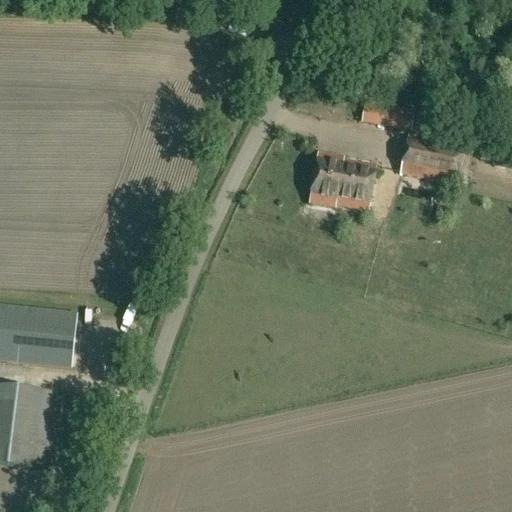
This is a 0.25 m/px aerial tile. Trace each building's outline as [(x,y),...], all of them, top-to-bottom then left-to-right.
[(377,105),(365,103),(361,123),(373,125),(377,105)] [(455,188),(463,151),(409,138),(400,175),(455,188)] [(480,162),(493,164),(495,153),(482,151),(480,162)] [(344,159),(318,155),(309,204),(335,209),(336,206),(368,212),(376,168),(343,162),(344,159)] [(0,362),(72,370),(77,316),(0,307),(0,362)] [(0,467),(51,474),(60,396),(0,388),(0,467)]
